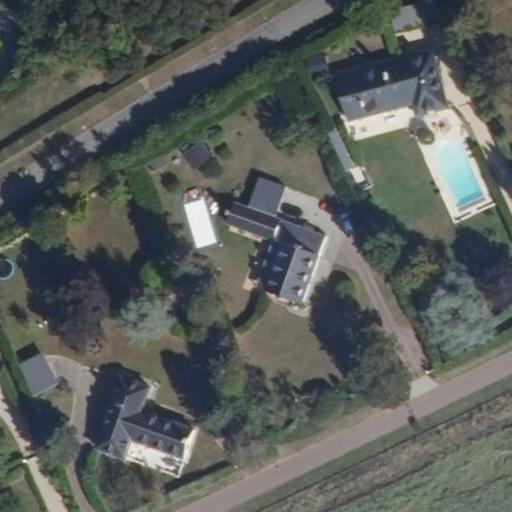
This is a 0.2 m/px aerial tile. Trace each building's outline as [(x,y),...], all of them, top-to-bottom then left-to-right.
[(407,58),(339,79),(353,124),(418,104),(423,114),(448,106),(435,68),(412,74),(407,58)] [(203,140),(183,152),(194,169),(213,157),(203,140)] [(196,248),(219,242),(207,197),(184,203),(196,248)] [(336,238),(239,237),(237,261),(288,262),(298,263),(297,311),(334,311),(336,238)] [(287,311),(297,311),(298,263),(288,262),(287,311)] [(15,367),(32,399),(60,385),(43,352),(15,367)] [(146,386),(117,377),(97,447),(125,457),(131,439),(185,456),(193,426),(139,410),(146,386)]
